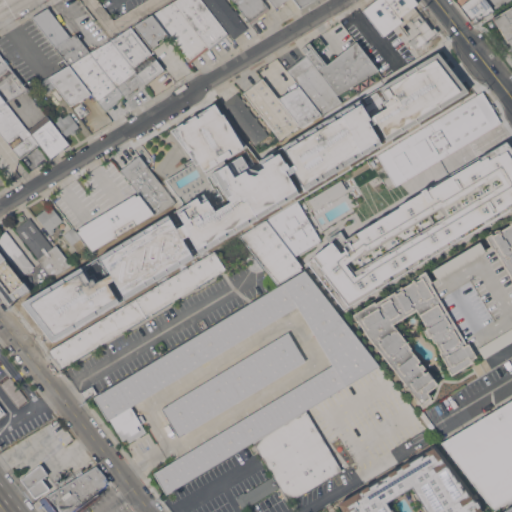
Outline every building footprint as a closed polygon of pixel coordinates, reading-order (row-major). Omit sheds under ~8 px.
[(168,0),(111,36),(96,16),(83,0),(98,0),(106,10),(114,19),(145,0),(168,0)] [(177,0),(201,0),(228,34),(209,48),(209,47),(174,2),(177,0)] [(204,0),(226,0),(234,11),(236,9),(239,13),(238,14),(248,28),(234,38),(204,0)] [(263,0),(270,8),(251,23),(233,0),(263,0)] [(286,0),(276,8),(269,0),(286,0)] [(313,0),(300,8),(294,0),(313,0)] [(363,11),(377,0),(415,0),(433,22),(414,37),(402,21),(383,36),(363,11)] [(510,0),(491,12),(490,11),(477,21),(473,16),(471,18),(461,5),(467,0),(510,0)] [(209,47),(194,59),(200,68),(196,71),(169,35),(153,15),(174,2),(209,47)] [(511,48),(508,41),(507,42),(498,27),(493,20),(494,19),(492,17),(511,4),(511,48)] [(52,43),(31,16),(48,7),(68,33),(70,37),(55,47),(52,43)] [(163,39),(161,37),(157,41),(158,43),(152,48),(134,26),(153,15),(169,35),(163,39)] [(131,28),(163,69),(145,83),(144,81),(143,82),(110,40),(131,28)] [(70,37),(75,33),(89,51),(69,63),(55,47),(70,37)] [(300,49),(309,42),(310,44),(319,37),(326,46),(316,52),(326,65),(356,41),(378,70),(336,95),(342,102),(322,114),(287,70),(305,56),(300,49)] [(143,82),(124,97),(90,52),(110,40),(143,82)] [(69,65),(90,52),(124,97),(105,111),(92,93),(91,93),(69,65)] [(5,103),(0,96),(0,53),(11,67),(27,88),(5,101),(6,103),(5,103)] [(70,105),(49,77),(69,65),(91,93),(70,105)] [(267,220),(247,195),(461,65),(479,90),(297,200),(298,202),(267,220)] [(45,94),(38,85),(48,77),(55,86),(45,94)] [(300,127),(299,125),(280,139),(244,92),(262,78),(278,98),(278,97),(301,127),(300,127)] [(278,97),(298,85),(321,114),(301,127),(278,97)] [(483,91),(491,104),(493,102),(496,107),(493,108),(501,122),(396,186),(390,176),(387,177),(386,175),(388,173),(377,155),(483,91)] [(223,103),(237,92),(245,103),(268,134),(255,144),(223,103)] [(39,144),(20,159),(0,133),(0,106),(4,104),(5,103),(6,103),(27,129),(39,144)] [(219,103),(251,145),(235,157),(225,143),(226,142),(211,123),(213,122),(206,113),(219,103)] [(74,129),(76,132),(72,135),(71,133),(67,136),(54,120),(61,115),(63,118),(69,113),(79,126),(74,129)] [(46,115),(69,143),(50,158),(39,144),(27,129),(46,115)] [(368,213),(371,218),(374,216),(372,213),(499,137),(511,158),(511,164),(492,177),(493,178),(486,183),(485,181),(483,183),(484,186),(477,190),(475,188),(452,202),(445,191),(383,229),(392,244),(388,247),(384,240),(370,248),(372,251),(366,255),(365,252),(331,272),(315,245),(368,213)] [(139,194),(133,186),(121,169),(139,155),(175,201),(155,214),(155,213),(154,213),(139,194)] [(92,251),(77,231),(80,230),(79,228),(135,194),(136,196),(139,194),(154,213),(92,251)] [(28,326),(247,195),(267,220),(240,236),(239,236),(214,250),(215,252),(225,268),(61,367),(49,352),(28,326)] [(267,220),(298,202),(321,239),(294,255),(267,220)] [(51,205),(63,220),(54,228),(55,229),(54,230),(55,231),(51,234),(37,216),(51,205)] [(53,247),(55,245),(71,264),(51,277),(38,259),(39,258),(15,228),(29,217),(53,247)] [(267,220),(294,255),(302,266),(300,268),(301,269),(277,284),(240,236),(267,220)] [(420,404),(421,404),(366,335),(358,321),(357,322),(352,314),(374,301),(375,303),(395,291),(419,277),(418,275),(425,271),(431,281),(437,278),(432,270),(480,241),(484,249),(490,246),(485,236),(491,232),(492,234),(511,222),(511,340),(484,358),(480,353),(471,359),(472,361),(451,375),(446,367),(447,366),(439,352),(440,351),(435,343),(434,343),(425,328),(427,327),(425,324),(424,324),(418,314),(419,314),(416,310),(403,318),(403,317),(393,324),(395,327),(396,326),(397,328),(399,327),(409,340),(406,341),(411,348),(410,349),(420,361),(417,363),(419,365),(421,363),(438,384),(427,392),(433,400),(423,407),(420,404)] [(73,227),(86,244),(77,251),(72,244),(64,234),(73,227)] [(35,266),(22,276),(0,247),(0,235),(6,230),(35,266)] [(0,250),(30,290),(12,300),(10,297),(7,298),(0,289),(0,250)] [(366,375),(365,374),(305,410),(305,412),(254,443),(254,442),(166,494),(153,473),(333,365),(298,306),(131,406),(137,417),(141,414),(145,421),(141,423),(146,432),(129,442),(127,438),(123,440),(110,419),(108,420),(94,397),(305,270),(379,366),(369,371),(370,372),(366,375)] [(288,332),(305,361),(179,437),(162,408),(288,332)] [(511,398),(511,499),(494,510),(440,442),(511,398)] [(340,471),(287,502),(283,496),(278,499),(274,491),(281,487),(254,443),(305,412),(340,471)] [(342,511),(338,505),(433,447),(445,467),(447,466),(461,491),(463,490),(467,496),(470,495),(479,511),(342,511)] [(28,490),(20,479),(40,464),(48,475),(28,490)] [(97,466),(109,481),(107,483),(108,485),(96,495),(95,493),(85,500),(86,501),(72,511),(49,511),(40,500),(46,497),(97,466)] [(252,504),(253,505),(244,510),(236,496),(244,491),(245,493),(272,476),(279,487),(252,504)]
